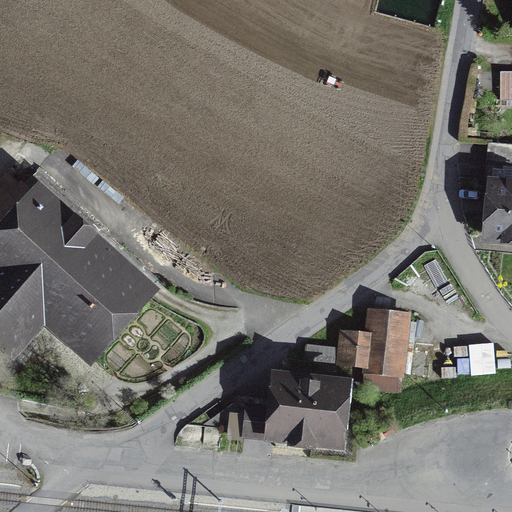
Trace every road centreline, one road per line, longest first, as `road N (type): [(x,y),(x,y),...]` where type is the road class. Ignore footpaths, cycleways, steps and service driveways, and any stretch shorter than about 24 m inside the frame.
road 1 (residential): [(438,215),(361,289),(120,454)]
road 2 (unclassified): [(457,455),(367,478),(180,466),(120,454)]
road 3 (residential): [(471,0),(438,215)]
road 4 (residential): [(438,215),(511,331)]
